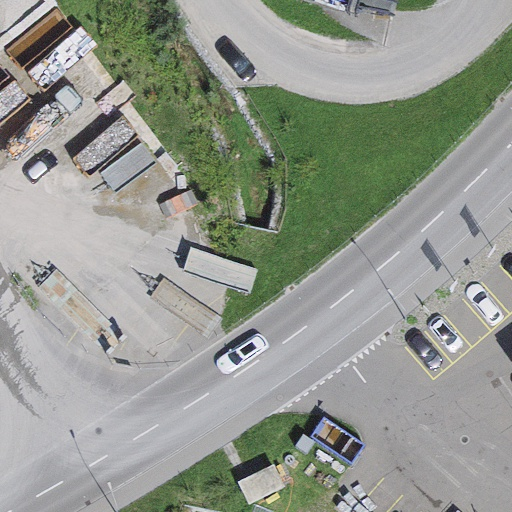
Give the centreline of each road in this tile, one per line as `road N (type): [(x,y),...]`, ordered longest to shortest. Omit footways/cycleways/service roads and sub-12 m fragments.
road 1 (secondary): [(14,511),(279,346),(446,216),(511,142)]
road 2 (track): [(74,479),(0,352)]
